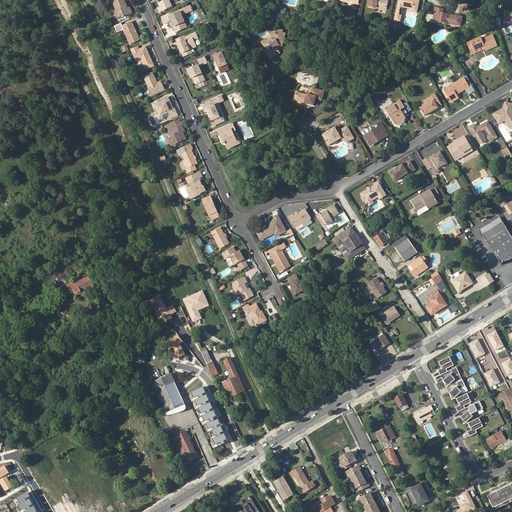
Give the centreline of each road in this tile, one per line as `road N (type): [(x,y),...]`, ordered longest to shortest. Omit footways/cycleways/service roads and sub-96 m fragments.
road 1 (residential): [(142,0),(238,222)]
road 2 (residential): [(341,185),(511,84)]
road 3 (residential): [(511,464),(488,475),(474,471),(413,357)]
road 4 (residential): [(172,364),(204,375),(246,459)]
road 5 (residential): [(343,399),(399,511)]
